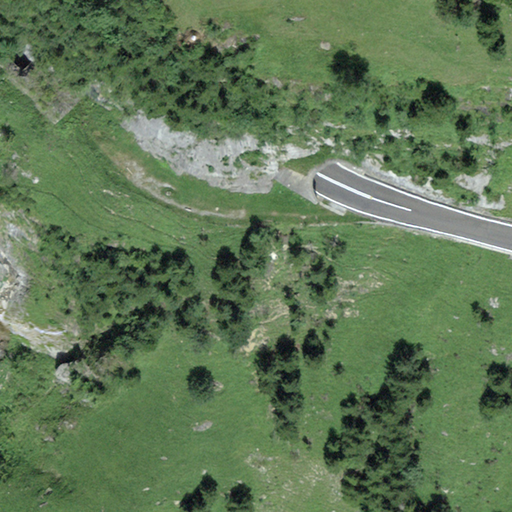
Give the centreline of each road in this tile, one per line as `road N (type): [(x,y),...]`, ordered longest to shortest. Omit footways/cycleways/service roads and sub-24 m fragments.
road 1 (primary): [(0,18),(102,51),(345,189),(511,236)]
road 2 (track): [(73,113),(122,162),(196,209),(274,219),(376,201)]
